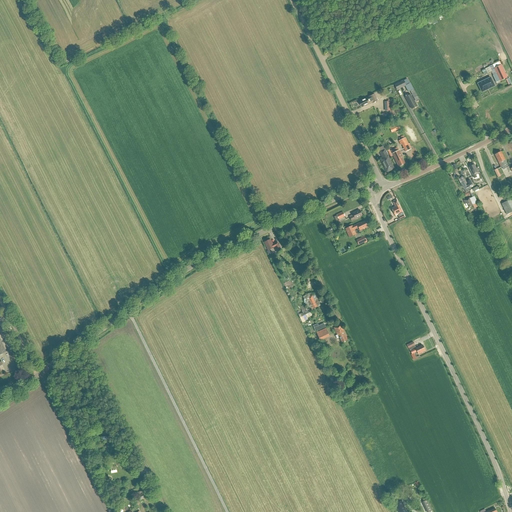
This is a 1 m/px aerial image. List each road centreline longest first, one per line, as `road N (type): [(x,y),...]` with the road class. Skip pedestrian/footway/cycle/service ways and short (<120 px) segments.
road 1 (tertiary): [(35,377),(202,260),(369,186)]
road 2 (tertiary): [(509,511),(373,196)]
road 3 (unclassified): [(378,181),(286,0)]
road 4 (track): [(83,341),(160,511)]
road 5 (tertiary): [(383,188),(511,127)]
